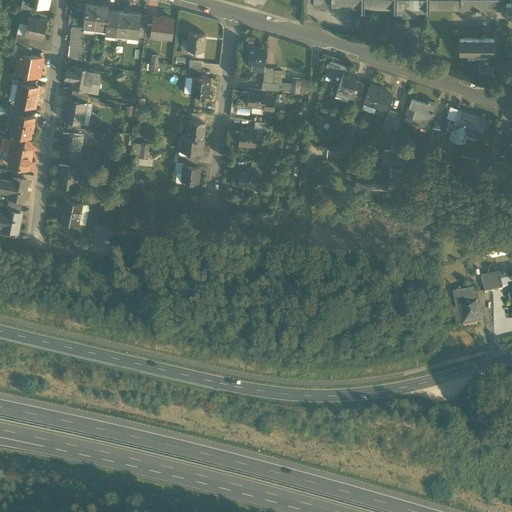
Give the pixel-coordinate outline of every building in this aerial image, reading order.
[(22,0),(21,6),(37,9),(38,4),(26,1),(23,0),(22,0)] [(510,0),(313,0),(314,6),(361,6),(361,10),(364,10),(364,7),(393,7),(393,10),(405,11),(405,15),(414,15),(414,11),(428,11),(428,8),(475,8),(475,10),(479,11),(479,8),(510,8),(510,0)] [(85,3),(83,22),(95,24),(97,4),(85,3)] [(95,24),(106,25),(107,10),(108,6),(97,4),(95,24)] [(105,30),(116,31),(118,11),(107,10),(106,25),(105,28),(105,30)] [(116,31),(127,32),(129,12),(118,11),(116,31)] [(140,14),(129,12),(127,32),(138,34),(139,27),(140,15),(140,14)] [(30,35),(42,38),(46,20),(29,16),(25,33),(30,35)] [(152,35),(170,37),(172,18),(166,17),(159,16),(159,17),(154,16),(153,24),(151,35),(152,35)] [(94,27),(95,24),(83,22),(82,28),(83,28),(83,31),(94,32),(94,27)] [(153,24),(145,23),(145,28),(143,41),(151,42),(152,35),(151,35),(153,24)] [(14,43),(28,47),(30,35),(25,33),(17,32),(14,43)] [(199,49),(203,50),(205,34),(189,32),(187,48),(199,49)] [(459,52),(492,53),(492,38),(459,37),(459,52)] [(16,57),(22,58),(23,53),(30,55),(31,48),(14,44),(11,55),(16,57)] [(79,59),(81,46),(69,44),(68,56),(76,58),(79,59)] [(247,62),(253,63),(264,64),(266,48),(249,46),(247,62)] [(37,74),(39,75),(42,57),(30,55),(23,53),(22,58),(19,69),(17,69),(17,70),(26,72),(37,74)] [(79,59),(76,58),(75,65),(89,67),(90,61),(79,59)] [(345,66),(330,61),(329,64),(327,63),(325,69),(327,69),(326,73),(332,75),(331,80),(333,84),(338,86),(344,69),(345,66)] [(90,80),(91,79),(93,69),(93,68),(89,67),(75,65),(74,65),(73,70),(72,76),(70,75),(70,77),(68,86),(73,87),(84,89),(86,79),(90,80)] [(263,80),(271,81),(272,68),(264,67),(264,70),(263,80)] [(354,81),(357,73),(356,73),(355,73),(344,69),(338,86),(336,90),(349,94),(354,81)] [(24,78),(36,80),(37,74),(26,72),(24,78)] [(192,93),(208,95),(210,79),(194,77),(192,93)] [(292,83),(294,84),(306,85),(307,79),(306,79),(307,78),(292,77),(292,83)] [(363,84),(354,81),(349,94),(348,97),(357,100),(363,84)] [(28,104),(34,105),(35,99),(36,99),(38,92),(37,92),(38,87),(20,83),(16,101),(28,104)] [(364,101),(385,109),(391,93),(380,89),(381,87),(371,83),(364,101)] [(305,92),(306,85),(294,84),(293,91),(305,92)] [(73,87),(72,92),(87,95),(89,89),(84,89),(73,87)] [(247,104),(263,106),(265,93),(265,89),(262,89),(249,87),(247,104)] [(347,100),(348,97),(349,94),(336,90),(334,96),(347,100)] [(86,101),(87,95),(72,92),(70,98),(86,101)] [(274,94),(265,93),(263,106),(263,108),(273,109),(274,94)] [(412,123),(427,127),(431,112),(434,113),(434,111),(436,103),(428,100),(428,102),(411,97),(408,107),(416,109),(412,123)] [(61,119),(78,122),(79,112),(84,113),(86,101),(70,98),(67,98),(65,109),(63,109),(61,119)] [(11,99),(9,106),(27,110),(28,104),(16,101),(11,99)] [(459,108),(450,105),(446,116),(450,118),(455,119),(459,110),(459,108)] [(26,116),(27,110),(9,106),(8,112),(15,114),(15,113),(26,116)] [(384,126),(391,129),(397,111),(390,109),(384,126)] [(466,132),(478,136),(484,119),(459,110),(455,119),(453,127),(453,128),(466,132)] [(21,134),(30,135),(31,130),(32,130),(33,123),(32,123),(33,117),(26,116),(15,113),(15,114),(11,132),(14,132),(15,133),(19,134),(21,134)] [(450,118),(446,129),(452,131),(453,128),(453,127),(455,119),(450,118)] [(188,119),(187,134),(186,135),(203,137),(204,121),(203,121),(190,119),(188,119)] [(256,128),(271,130),(272,122),(257,120),(256,128)] [(238,142),(255,144),(256,128),(240,126),(238,142)] [(429,144),(437,146),(440,128),(433,127),(429,144)] [(501,154),(511,158),(511,127),(510,127),(501,154)] [(452,131),(451,136),(463,140),(466,132),(453,128),(452,131)] [(71,153),(80,154),(82,134),(62,132),(60,152),(71,153)] [(203,137),(186,135),(187,134),(181,134),(180,140),(179,140),(179,141),(180,141),(179,147),(193,149),(201,150),(202,143),(201,143),(201,137),(203,138),(203,137)] [(1,147),(11,150),(12,146),(14,146),(14,144),(16,139),(3,136),(1,147)] [(489,154),(496,157),(501,143),(493,140),(489,154)] [(8,164),(20,166),(30,159),(22,146),(20,148),(14,146),(12,146),(11,150),(8,164)] [(33,148),(22,146),(30,159),(33,148)] [(382,162),(399,162),(400,150),(383,149),(382,162)] [(184,163),(197,164),(198,156),(193,155),(186,154),(178,154),(178,153),(177,160),(184,161),(184,163)] [(29,168),(30,159),(20,166),(29,168)] [(183,163),(182,171),(181,179),(198,181),(199,165),(197,164),(184,163),(183,163)] [(292,173),(293,164),(284,163),(283,172),(292,173)] [(360,187),(388,189),(389,176),(391,176),(392,166),(389,166),(389,165),(382,164),(382,167),(372,166),(373,164),(357,163),(356,172),(361,172),(360,187)] [(56,184),(76,186),(79,166),(69,165),(59,164),(56,184)] [(238,183),(243,184),(254,185),(256,169),(239,167),(238,183)] [(21,199),(23,200),(27,180),(13,177),(12,181),(0,179),(0,190),(10,192),(9,197),(21,199)] [(253,193),(254,185),(243,184),(242,190),(242,191),(242,192),(253,193)] [(81,202),(87,203),(89,197),(75,194),(73,200),(82,201),(81,202)] [(9,197),(8,203),(19,205),(21,199),(9,197)] [(60,219),(77,222),(81,202),(82,201),(73,200),(65,198),(62,210),(61,210),(60,219)] [(18,211),(19,205),(8,203),(6,209),(18,211)] [(2,229),(17,231),(21,212),(18,211),(6,209),(5,213),(0,212),(0,223),(3,225),(2,229)] [(445,213),(447,227),(464,224),(462,211),(445,213)] [(92,245),(109,246),(110,227),(93,226),(92,245)] [(504,237),(491,239),(494,255),(507,253),(504,237)] [(481,257),(494,255),(491,239),(479,241),(481,257)] [(507,253),(494,255),(495,261),(508,258),(507,253)] [(499,271),(488,273),(492,292),(502,290),(502,289),(500,277),(499,271)] [(485,293),(492,292),(488,273),(481,275),(485,293)] [(505,276),(500,277),(502,289),(509,287),(509,286),(511,285),(511,277),(505,279),(505,276)] [(462,323),(463,327),(480,323),(479,316),(482,315),(480,305),(477,306),(474,295),(469,297),(468,291),(456,294),(460,312),(456,313),(454,314),(456,324),(462,323)]
